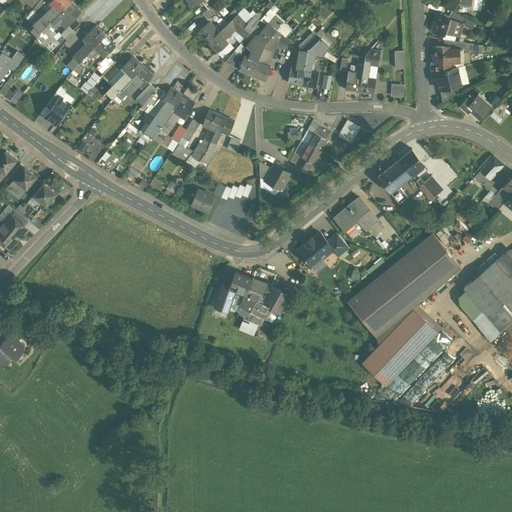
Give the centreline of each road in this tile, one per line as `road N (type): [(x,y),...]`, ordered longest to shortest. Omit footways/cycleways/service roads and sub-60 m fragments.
road 1 (secondary): [(425,128),(275,249),(252,255),(97,181)]
road 2 (residential): [(425,128),(402,112),(298,108),(227,87),(201,70),(140,0)]
road 3 (residential): [(97,181),(0,284)]
road 4 (residential): [(425,128),(419,0)]
